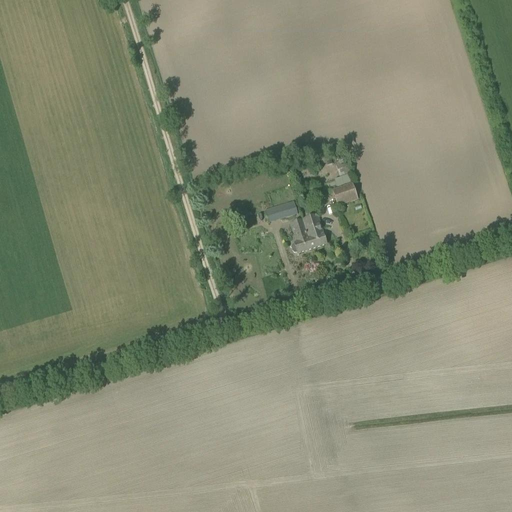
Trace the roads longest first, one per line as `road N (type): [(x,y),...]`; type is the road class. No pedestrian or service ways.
road 1 (unclassified): [(0,402),(511,242)]
road 2 (track): [(126,0),(224,332)]
